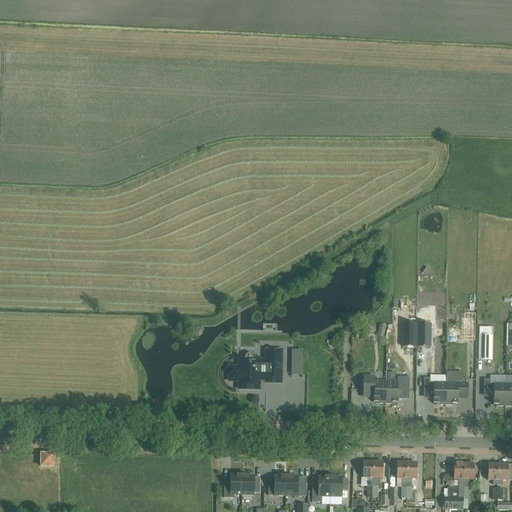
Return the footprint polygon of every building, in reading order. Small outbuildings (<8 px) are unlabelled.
[(403,325),(403,347),(416,347),(416,325),(403,325)] [(430,347),(430,325),(417,325),(417,347),(430,347)] [(254,364),(244,364),(244,359),(240,359),(239,364),(239,367),(236,367),(229,367),(229,374),(229,381),(236,381),(239,381),(239,382),(239,389),(246,389),(252,390),(259,390),(259,383),(259,379),(266,379),(266,383),(266,382),(267,382),(280,383),(281,383),(281,351),(266,351),(266,361),(260,361),(260,360),(254,360),(254,364)] [(375,404),(385,404),(386,382),(374,382),(374,377),(370,377),(363,377),(363,390),(363,398),(373,398),(373,403),(376,403),(375,404)] [(398,382),(386,382),(385,404),(395,405),(395,403),(397,403),(397,391),(408,391),(409,378),(398,378),(398,382)] [(424,379),(423,391),(433,392),(433,404),(436,404),(436,406),(445,406),(446,383),(430,383),(430,379),(424,379)] [(461,383),(446,383),(445,406),(455,406),(455,405),(457,405),(457,399),(467,399),(468,380),(462,380),(461,383)] [(495,407),(505,407),(506,384),(490,384),(490,380),(484,380),(483,393),(493,393),(493,405),(495,405),(495,407)] [(291,390),(283,391),(284,404),(292,404),(291,390)] [(53,467),(53,456),(53,454),(41,454),(41,467),(53,467)] [(372,479),(372,463),(362,463),(362,478),(367,478),(367,486),(366,498),(372,498),(372,479)] [(377,498),(377,486),(377,479),(382,479),(383,463),(372,463),(372,479),(372,498),(377,498)] [(401,499),(406,499),(406,463),(396,463),(396,479),(396,487),(401,488),(401,499)] [(416,464),(406,463),(406,499),(411,499),(411,479),(416,480),(416,464)] [(463,510),(464,464),(454,464),(453,480),(458,480),(457,488),(448,488),(448,499),(445,499),(445,509),(463,510)] [(464,464),(463,510),(467,510),(468,489),(469,480),(473,480),(474,465),(464,464)] [(497,485),(497,465),(487,465),(487,481),(492,481),(492,485),(497,485)] [(497,465),(497,485),(502,485),(502,481),(507,481),(507,465),(497,465)] [(241,496),(242,475),(236,475),(236,476),(230,476),(230,481),(224,481),(224,498),(233,498),(233,495),(241,496)] [(242,475),(241,496),(241,498),(253,498),(253,494),(259,494),(260,480),(254,480),(254,477),(247,476),(242,475)] [(268,496),(285,496),(286,476),(280,476),(280,477),(274,477),(274,484),(268,484),(268,496)] [(286,476),(285,496),(297,497),(298,477),(291,477),(291,476),(286,476)] [(322,497),(329,497),(330,477),(324,477),(324,478),(318,478),(318,481),(312,481),(311,503),(321,503),(322,497)] [(330,477),(329,497),(341,498),(341,491),(347,491),(347,482),(342,482),(342,478),(335,478),(335,477),(330,477)] [(503,489),(497,489),(497,501),(497,510),(502,510),(511,510),(511,504),(502,504),(502,501),(503,501),(503,489)]
